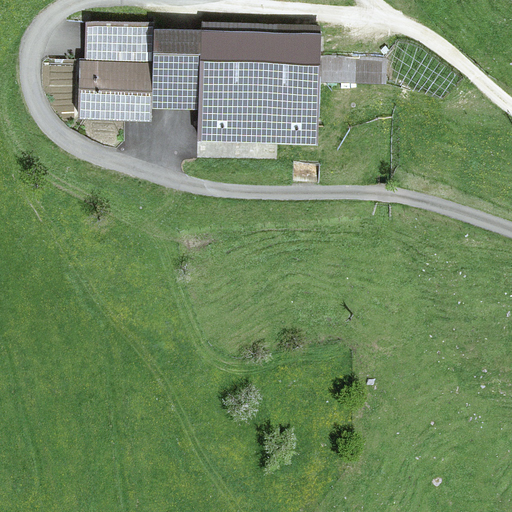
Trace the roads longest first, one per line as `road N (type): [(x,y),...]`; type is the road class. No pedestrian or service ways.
road 1 (residential): [(511,234),(382,196),(200,189),(81,151),(46,126),(26,90),(26,68),(36,32),(56,10),(97,0)]
road 2 (track): [(371,14),(426,38),(511,110)]
road 3 (residential): [(237,0),(358,16),(371,14),(359,0)]
